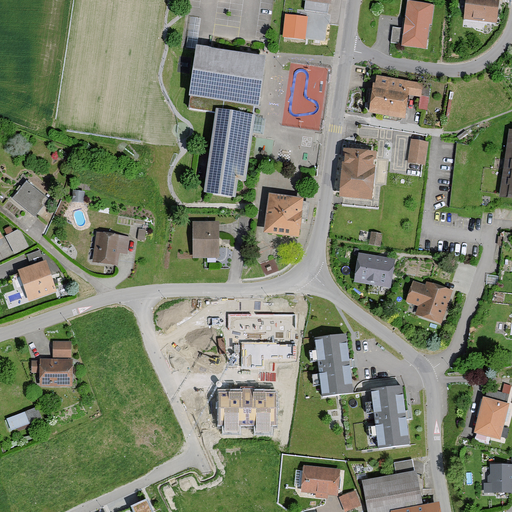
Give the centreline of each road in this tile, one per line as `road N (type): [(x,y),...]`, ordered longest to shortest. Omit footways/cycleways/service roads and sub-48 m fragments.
road 1 (tertiary): [(307,271),(323,223),(346,49)]
road 2 (residential): [(346,49),(471,67),(491,57),(511,28)]
road 3 (residential): [(142,295),(147,331),(199,454)]
road 4 (tertiary): [(142,295),(266,290),(307,271)]
road 5 (residential): [(307,271),(430,370)]
road 6 (residential): [(489,241),(426,231),(437,141)]
road 7 (tertiary): [(0,337),(142,295)]
road 8 (residential): [(430,370),(463,332),(489,241)]
road 9 (residential): [(430,370),(445,511)]
road 10 (residential): [(199,454),(75,511)]
